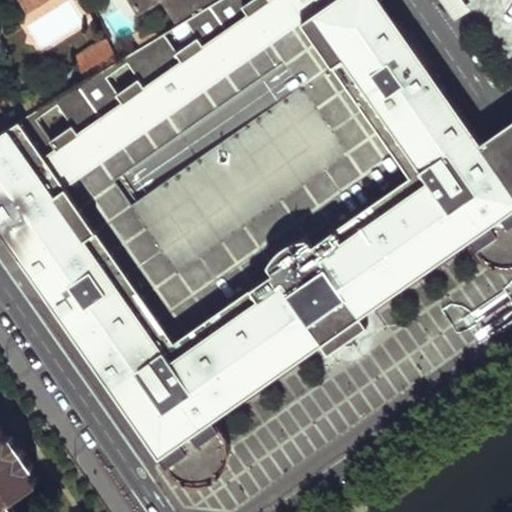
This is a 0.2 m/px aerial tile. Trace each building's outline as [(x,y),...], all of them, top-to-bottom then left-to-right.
[(218,0),(185,20),(197,38),(175,52),(162,34),(122,58),(89,76),(64,92),(22,116),(13,122),(0,129),(0,222),(6,231),(34,272),(164,456),(171,467),(177,474),(187,481),(203,483),(218,477),(228,466),(231,450),(227,437),(214,418),(318,345),(325,355),(366,327),(359,317),(469,241),(478,254),(483,260),(493,267),(508,270),(511,268),(511,120),(503,126),(479,143),(381,0),(218,0)] [(131,0),(139,13),(160,0),(161,0),(177,25),(185,20),(218,0),(131,0)] [(0,59),(8,54),(0,40),(5,37),(0,29),(0,59)] [(122,58),(109,38),(77,56),(89,76),(122,58)] [(0,129),(13,122),(4,108),(15,103),(1,81),(0,81),(0,129)] [(17,107),(22,116),(64,92),(58,83),(17,107)] [(23,447),(0,413),(0,449),(7,458),(23,447)] [(0,505),(1,508),(12,500),(45,477),(23,447),(7,458),(0,449),(0,505)]
